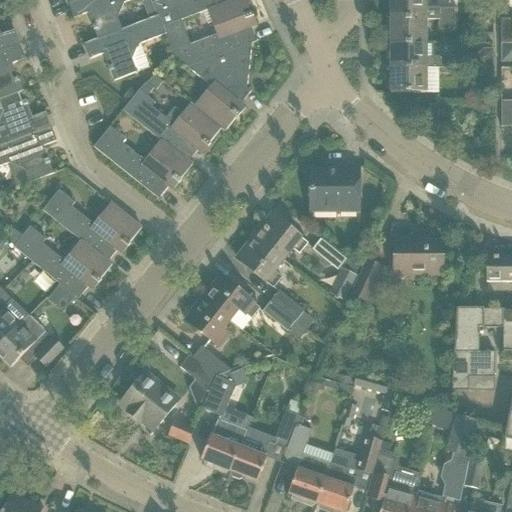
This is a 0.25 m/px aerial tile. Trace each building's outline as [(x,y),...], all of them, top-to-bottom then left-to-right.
[(79,0),(68,4),(74,19),(87,13),(97,40),(121,31),(116,19),(123,4),(134,0),(79,0)] [(177,0),(174,1),(173,0),(164,0),(152,5),(154,9),(157,17),(158,17),(162,27),(180,20),(181,21),(203,12),(207,11),(207,10),(232,0),(177,0)] [(180,20),(162,27),(165,35),(164,36),(172,56),(187,68),(251,44),(256,42),(247,19),(253,17),(252,13),(250,14),(245,0),(232,0),(207,10),(207,11),(203,12),(207,25),(211,23),(216,35),(190,45),(181,21),(180,20)] [(426,8),(426,0),(389,0),(390,20),(426,20),(438,20),(454,20),(454,9),(438,9),(438,8),(426,8)] [(154,9),(146,12),(149,20),(157,17),(154,9)] [(121,31),(97,40),(84,45),(89,60),(103,55),(113,82),(137,73),(132,60),(139,45),(164,36),(165,35),(162,27),(158,17),(157,17),(149,20),(121,31)] [(426,20),(390,20),(390,44),(426,44),(426,20)] [(438,20),(438,30),(454,30),(454,20),(438,20)] [(501,44),(511,44),(511,20),(501,20),(501,44)] [(0,33),(0,52),(20,45),(14,30),(1,36),(0,33)] [(246,89),(251,44),(187,68),(210,87),(193,107),(221,129),(220,129),(225,133),(237,118),(240,115),(235,112),(250,92),(246,89)] [(434,44),(426,44),(390,44),(390,46),(386,46),(386,59),(390,59),(390,69),(426,69),(438,69),(454,69),(454,57),(434,57),(434,44)] [(511,44),(501,44),(501,63),(510,63),(511,61),(511,44)] [(0,52),(0,99),(22,91),(12,64),(25,59),(20,45),(0,52)] [(477,59),(477,68),(493,68),(493,52),(483,52),(477,59)] [(493,68),(477,69),(477,85),(493,84),(493,68)] [(426,69),(390,69),(390,93),(426,93),(426,69)] [(154,75),(146,83),(153,90),(155,91),(163,82),(154,75)] [(221,129),(193,107),(190,103),(172,126),(150,108),(153,104),(146,98),(152,90),(145,85),(139,90),(123,111),(160,141),(160,140),(188,163),(188,162),(203,144),(208,147),(210,144),(209,143),(220,129),(221,129)] [(130,89),(124,98),(129,102),(136,94),(130,89)] [(22,91),(0,99),(0,106),(2,113),(0,117),(0,146),(51,127),(45,113),(32,118),(22,91)] [(511,127),(511,101),(501,101),(501,127),(511,127)] [(56,142),(51,127),(0,146),(0,166),(9,163),(24,170),(29,183),(53,174),(43,147),(56,142)] [(121,144),(125,139),(110,127),(93,147),(158,200),(174,180),(179,184),(181,181),(180,180),(192,165),(188,162),(188,163),(160,140),(160,141),(143,161),(121,144)] [(358,167),(335,167),(335,172),(310,172),(310,211),(358,211),(358,167)] [(141,229),(110,204),(93,226),(71,208),(74,204),(58,192),(42,212),(80,242),(80,241),(108,263),(108,262),(123,244),(128,247),(130,244),(129,244),(141,229)] [(254,237),(283,261),(293,249),(300,254),(308,245),(271,216),(254,237)] [(80,241),(80,242),(64,262),(41,244),(44,240),(29,228),(22,237),(14,231),(9,238),(14,248),(33,264),(46,274),(78,299),(94,280),(98,284),(101,281),(100,280),(112,265),(108,262),(108,263),(80,241)] [(283,261),(254,237),(236,259),(273,288),(281,278),(274,272),(283,261)] [(394,239),(394,275),(442,276),(442,242),(415,242),(415,239),(394,239)] [(312,249),(338,270),(346,261),(320,240),(312,249)] [(511,257),(486,257),(486,283),(511,282),(511,257)] [(382,269),(368,263),(353,295),(367,302),(382,269)] [(213,284),(201,298),(229,320),(239,309),(251,318),(259,308),(220,277),(214,285),(213,284)] [(279,290),(270,302),(295,322),(304,310),(279,290)] [(0,345),(28,316),(3,292),(0,294),(0,345)] [(229,320),(201,298),(190,312),(191,313),(185,321),(218,347),(227,336),(221,331),(229,320)] [(261,312),(286,332),(295,322),(270,302),(261,312)] [(511,309),(502,310),(502,328),(502,351),(511,351),(511,309)] [(502,328),(502,310),(456,310),(451,391),(468,391),(468,378),(494,378),(494,352),(479,352),(479,334),(478,334),(478,328),(502,328)] [(63,349),(28,316),(0,345),(0,357),(11,368),(25,353),(34,361),(36,359),(45,368),(63,349)] [(192,359),(216,377),(231,371),(202,347),(192,359)] [(216,377),(192,359),(189,356),(180,368),(209,392),(216,377)] [(156,429),(178,402),(144,374),(120,404),(129,411),(127,414),(140,424),(143,419),(156,429)] [(216,377),(209,392),(201,409),(222,418),(236,387),(216,377)] [(396,389),(356,377),(353,386),(384,395),(380,410),(389,413),(396,389)] [(323,393),(326,382),(313,378),(310,389),(323,393)] [(348,405),(344,419),(351,421),(352,421),(356,407),(348,405)] [(295,425),(296,426),(300,417),(286,412),(275,439),(288,444),(295,425)] [(412,509),(411,511),(457,511),(459,505),(463,486),(465,486),(471,458),(469,458),(469,456),(465,456),(474,422),(455,416),(445,453),(452,455),(451,461),(444,466),(441,478),(445,486),(442,498),(417,490),(416,493),(412,509)] [(229,472),(239,447),(245,431),(218,420),(201,461),(229,472)] [(174,422),(168,436),(187,444),(193,430),(174,422)] [(288,444),(281,464),(293,468),(300,446),(305,448),(306,446),(311,431),(301,427),(296,426),(295,425),(288,444)] [(246,428),(245,431),(239,447),(229,472),(231,473),(231,474),(232,477),(239,480),(242,479),(242,477),(257,483),(267,458),(266,458),(274,439),(246,428)] [(364,438),(355,471),(373,476),(378,455),(382,443),(364,438)] [(330,464),(302,455),(297,469),(288,495),(302,500),(302,502),(303,505),(310,507),(314,506),(314,504),(316,505),(325,479),(330,464)] [(378,455),(373,476),(366,498),(367,499),(368,496),(384,501),(380,511),(411,511),(412,509),(416,493),(388,484),(395,460),(378,455)] [(471,458),(465,486),(476,489),(483,461),(471,458)] [(347,470),(330,464),(325,479),(316,505),(318,505),(317,507),(319,510),(323,511),(328,511),(329,511),(330,510),(336,511),(345,511),(354,489),(353,488),(356,479),(345,475),(347,470)] [(41,511),(43,508),(9,495),(3,511),(2,511),(1,511),(41,511)] [(473,501),(470,511),(500,511),(502,507),(484,504),(473,501)]
